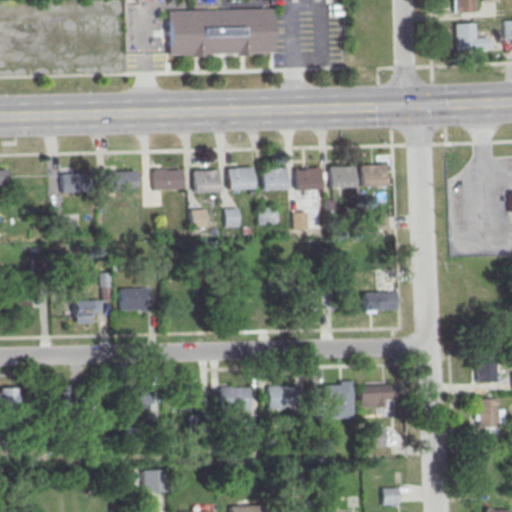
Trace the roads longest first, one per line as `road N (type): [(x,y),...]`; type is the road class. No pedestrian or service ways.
road 1 (residential): [(426,346),(0,356)]
road 2 (secondary): [(0,116),(410,105)]
road 3 (residential): [(410,105),(434,511)]
